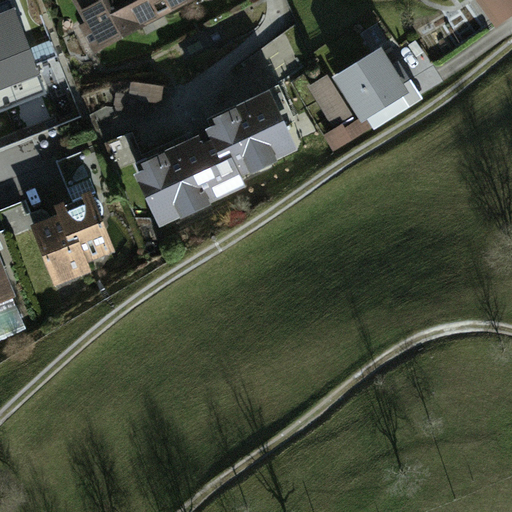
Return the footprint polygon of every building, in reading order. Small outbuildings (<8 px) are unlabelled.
[(69,0),(83,26),(75,30),(89,57),(205,0),(69,0)] [(511,0),(474,0),(493,27),(511,14),(511,0)] [(16,10),(0,16),(0,91),(41,75),(16,10)] [(386,53),(336,85),(363,127),(413,95),(386,53)] [(330,77),(307,90),(329,127),(352,114),(330,77)] [(130,96),(115,93),(111,114),(145,120),(147,107),(158,109),(162,89),(132,84),(130,96)] [(213,139),(134,172),(160,235),(250,197),(245,185),(306,160),(280,95),(211,124),(213,139)] [(344,127),(324,138),(332,153),(352,141),(344,127)] [(83,154),(58,163),(67,190),(92,181),(83,154)] [(60,223),(32,232),(52,292),(93,279),(88,264),(112,256),(92,199),(56,211),(60,223)] [(0,251),(0,311),(20,304),(0,251)]
